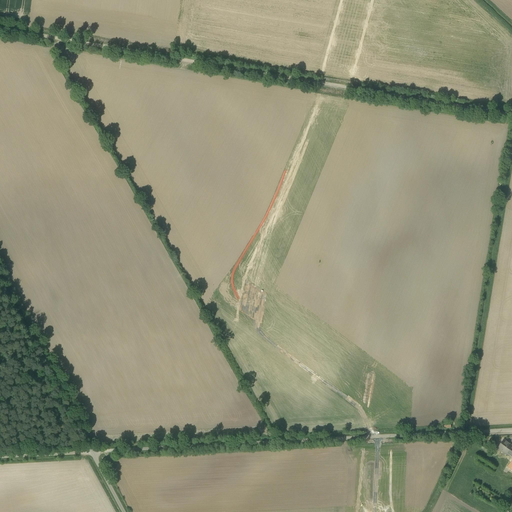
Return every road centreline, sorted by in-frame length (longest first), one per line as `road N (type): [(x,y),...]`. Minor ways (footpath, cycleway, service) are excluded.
road 1 (track): [(511,112),(0,27)]
road 2 (unclassified): [(511,427),(93,448)]
road 3 (unclassified): [(93,448),(0,276)]
